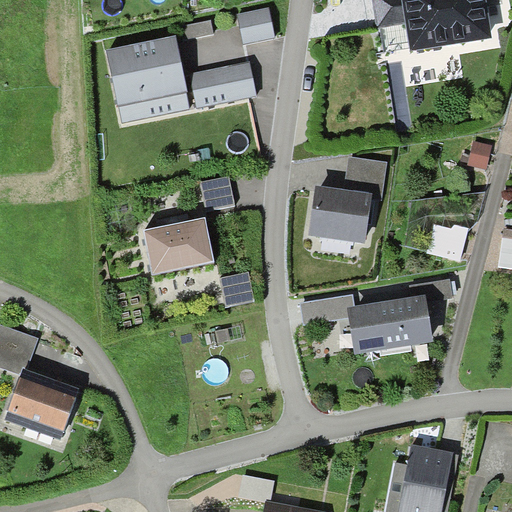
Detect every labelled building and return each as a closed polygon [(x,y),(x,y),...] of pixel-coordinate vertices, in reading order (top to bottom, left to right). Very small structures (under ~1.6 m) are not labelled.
[(495,43),(487,0),(372,0),(377,30),(406,25),(411,56),(495,43)] [(270,11),(239,16),(244,42),(274,36),(270,11)] [(169,45),(108,58),(121,117),(182,104),(169,45)] [(248,61),(193,76),(201,107),(256,92),(248,61)] [(496,160),(476,155),(470,179),(489,184),(496,160)] [(346,190),(322,186),(314,239),(374,248),(387,163),(350,158),(346,190)] [(229,180),(203,185),(208,211),(234,206),(229,180)] [(431,253),(464,261),(472,229),(440,221),(431,253)] [(204,224),(146,236),(154,275),(212,264),(204,224)] [(511,232),(506,232),(501,272),(511,273),(511,232)] [(249,276),(223,281),(228,306),(254,301),(249,276)] [(425,297),(350,310),(358,357),(433,345),(425,297)] [(0,367),(19,375),(31,340),(0,328),(0,367)] [(79,390),(23,370),(4,423),(60,443),(79,390)] [(447,511),(458,456),(413,448),(401,511),(447,511)] [(246,473),(244,493),(275,497),(277,477),(246,473)]
